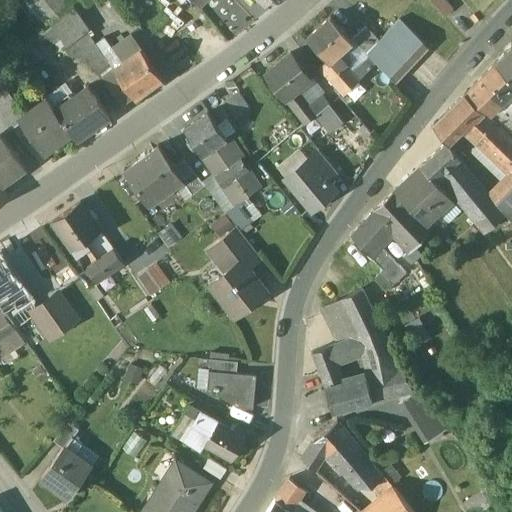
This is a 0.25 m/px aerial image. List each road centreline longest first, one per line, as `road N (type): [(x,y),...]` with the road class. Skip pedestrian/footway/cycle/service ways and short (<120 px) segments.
road 1 (residential): [(511,11),(315,255),(292,317),(282,431),(248,511)]
road 2 (residential): [(0,225),(307,0)]
